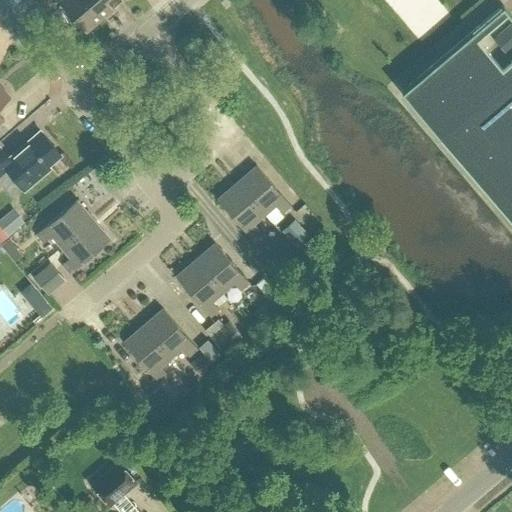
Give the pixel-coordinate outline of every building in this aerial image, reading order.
[(87,0),(59,0),(59,1),(85,31),(102,17),(87,0)] [(87,0),(102,17),(118,3),(115,0),(87,0)] [(511,14),(503,4),(416,77),(401,90),(490,196),(511,221),(511,14)] [(0,121),(3,118),(0,114),(0,105),(10,97),(0,85),(0,121)] [(40,131),(8,158),(0,148),(0,172),(6,168),(23,189),(49,167),(47,164),(60,154),(40,131)] [(256,165),(236,181),(264,213),(275,204),(282,212),(290,205),(256,165)] [(217,198),(251,238),(260,231),(253,223),(264,213),(236,181),(217,198)] [(60,246),(93,218),(76,199),(36,233),(43,242),(51,235),(60,246)] [(9,234),(26,221),(16,208),(0,221),(0,239),(2,242),(11,236),(9,234)] [(62,263),(69,272),(109,238),(93,218),(60,246),(70,256),(62,263)] [(296,222),(285,232),(296,244),(307,234),(296,222)] [(278,235),(259,251),(273,268),(292,252),(278,235)] [(214,242),(195,259),(222,291),(233,282),(240,290),(249,282),(214,242)] [(175,275),(210,316),(218,308),(211,300),(222,291),(195,259),(175,275)] [(63,278),(50,262),(33,277),(46,292),(63,278)] [(273,269),(256,284),(270,300),(287,286),(273,269)] [(37,303),(37,310),(41,314),(50,307),(42,299),(37,303)] [(163,307),(143,324),(170,356),(181,347),(188,355),(197,348),(163,307)] [(228,321),(210,336),(223,352),(242,336),(228,321)] [(123,341),(158,381),(166,374),(159,366),(170,356),(143,324),(123,341)] [(211,365),(202,354),(193,361),(202,372),(211,365)] [(146,395),(159,411),(170,401),(156,386),(146,395)] [(114,457),(86,481),(105,504),(134,480),(114,457)]
